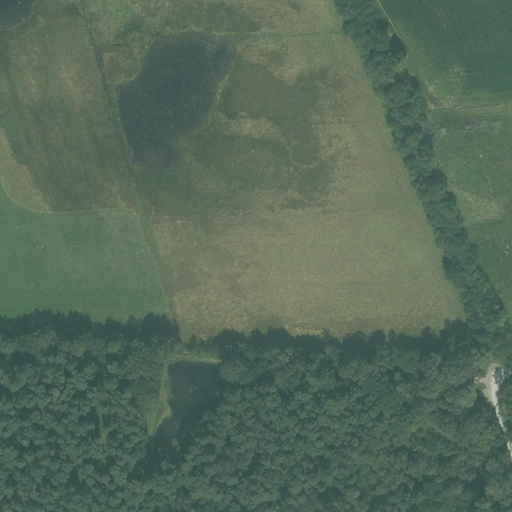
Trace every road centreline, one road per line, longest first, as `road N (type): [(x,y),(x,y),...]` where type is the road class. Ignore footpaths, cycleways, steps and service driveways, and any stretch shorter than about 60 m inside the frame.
road 1 (track): [(0,336),(491,358)]
road 2 (track): [(351,0),(496,371)]
